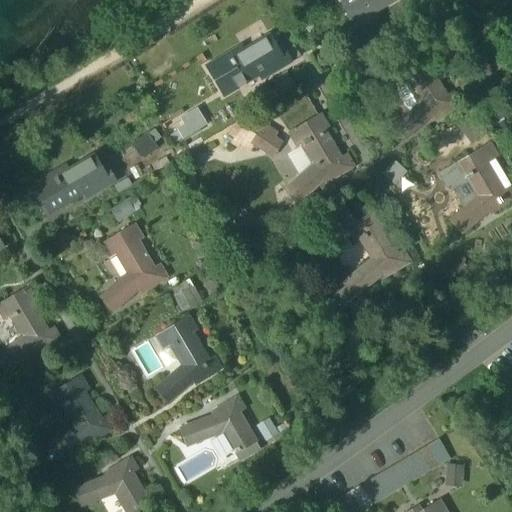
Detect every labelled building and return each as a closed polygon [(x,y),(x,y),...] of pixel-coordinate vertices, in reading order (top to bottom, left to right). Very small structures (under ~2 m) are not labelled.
[(335,0),(338,4),(341,3),(351,20),(370,9),(374,15),(397,1),(396,0),(335,0)] [(207,68),(223,95),(263,71),(266,76),(290,62),(283,50),(278,53),(269,38),(244,53),(241,48),(228,56),(227,56),(207,68)] [(395,128),(406,140),(432,117),(436,114),(438,118),(459,105),(453,95),(448,98),(431,70),(434,68),(426,54),(397,71),(405,85),(411,82),(423,103),(395,128)] [(286,125),(314,110),(307,96),(279,111),(286,125)] [(175,139),(206,128),(199,109),(168,120),(175,139)] [(287,188),(298,202),(324,180),(330,177),(332,181),(353,168),(346,158),(340,161),(324,134),(328,132),(319,116),(289,134),(298,149),(304,146),(315,165),(287,188)] [(254,144),(264,151),(273,138),(263,131),(254,144)] [(147,134),(132,144),(141,158),(156,147),(147,134)] [(451,223),(462,235),(487,212),(491,210),(493,213),(511,201),(511,195),(509,190),(503,193),(487,165),(491,163),(482,149),(452,167),(460,181),(466,177),(479,198),(451,223)] [(94,157),(68,172),(66,167),(32,187),(39,199),(48,214),(60,207),(69,202),(88,190),(91,195),(115,181),(107,169),(103,172),(94,157)] [(317,223),(328,242),(346,231),(345,230),(355,224),(344,207),(317,223)] [(344,286),(347,289),(334,301),(341,310),(355,297),(356,298),(381,275),(389,270),(392,274),(409,264),(402,253),(398,256),(381,228),(385,226),(376,211),(355,224),(345,230),(346,231),(354,244),(360,240),(372,261),(344,286)] [(100,300),(111,313),(136,291),(141,288),(144,292),(165,279),(159,269),(153,272),(136,244),(141,241),(133,227),(102,246),(110,260),(116,256),(127,276),(100,300)] [(444,278),(449,287),(469,276),(464,267),(444,278)] [(182,310),(201,301),(191,280),(172,288),(182,310)] [(0,357),(0,370),(5,375),(30,353),(35,350),(37,354),(58,341),(52,331),(46,334),(30,306),(34,304),(26,290),(0,305),(0,316),(3,322),(9,319),(21,339),(0,357)] [(153,393),(164,405),(189,383),(194,380),(197,384),(218,371),(212,361),(206,364),(189,336),(194,333),(186,320),(155,338),(163,352),(169,348),(180,368),(153,393)] [(45,451),(56,464),(81,442),(87,439),(91,436),(94,440),(110,430),(104,419),(98,423),(82,395),(86,392),(78,378),(47,396),(55,410),(61,407),(73,427),(45,451)] [(220,435),(232,456),(252,444),(235,416),(242,412),(235,400),(217,410),(220,414),(211,419),(180,432),(187,449),(220,435)] [(259,433),(265,443),(276,436),(268,423),(260,427),(262,431),(259,433)] [(438,440),(427,446),(418,452),(408,458),(398,464),(388,469),(378,475),(368,481),(358,487),(349,492),(339,498),(329,504),(333,511),(360,511),(363,510),(370,506),(373,505),(380,501),(383,499),(390,495),(393,493),(399,489),(403,487),(409,483),(419,477),(429,471),(432,470),(439,466),(449,460),(438,440)] [(114,495),(123,511),(132,511),(146,504),(129,475),(135,471),(129,460),(106,473),(108,477),(104,479),(73,492),(80,509),(114,495)] [(15,482),(21,493),(35,485),(30,478),(26,480),(24,476),(15,482)] [(407,511),(443,511),(438,502),(420,511),(419,511),(417,507),(407,511)]
